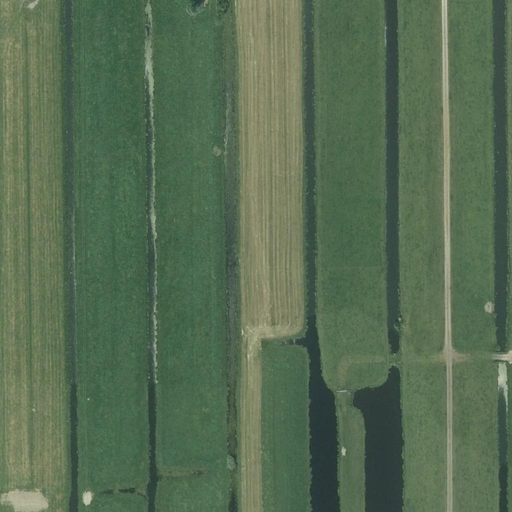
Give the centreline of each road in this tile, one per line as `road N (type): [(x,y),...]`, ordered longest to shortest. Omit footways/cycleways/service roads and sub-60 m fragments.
road 1 (track): [(379,360),(448,357),(444,0)]
road 2 (track): [(450,511),(448,357)]
